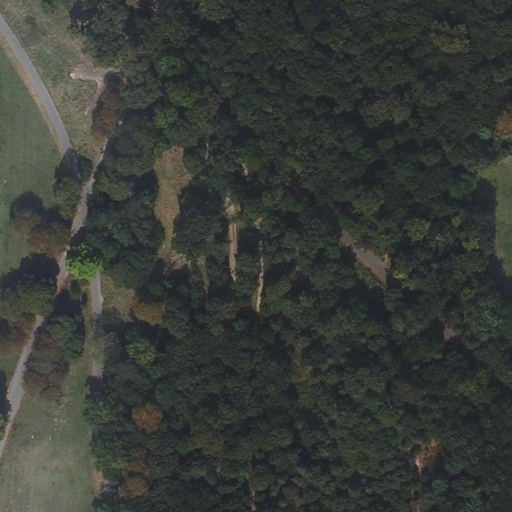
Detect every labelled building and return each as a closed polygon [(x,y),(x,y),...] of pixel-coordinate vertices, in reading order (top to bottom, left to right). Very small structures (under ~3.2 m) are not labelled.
[(11,21),(28,47),(39,39),(22,14),(11,21)] [(66,45),(88,66),(97,57),(75,36),(66,45)] [(95,83),(97,70),(67,65),(65,78),(95,83)] [(81,113),(93,119),(105,91),(85,82),(76,102),(85,106),(81,113)] [(155,390),(149,383),(145,387),(151,394),(155,390)] [(166,411),(184,398),(178,389),(160,402),(166,411)]
